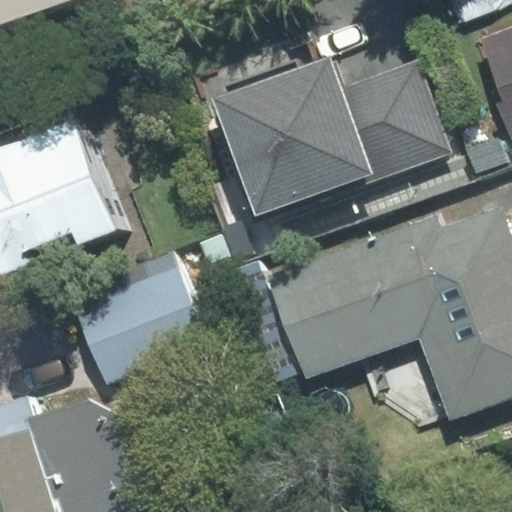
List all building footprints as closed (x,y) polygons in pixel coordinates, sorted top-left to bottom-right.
[(511,28),(491,36),(511,93),(511,28)] [(260,224),(461,154),(428,60),(357,86),(347,57),(217,102),(260,224)] [(0,283),(46,266),(42,254),(90,236),(94,250),(131,235),(91,124),(0,156),(0,283)] [(446,216),(277,277),(314,379),(430,339),(449,391),(454,388),(463,413),(483,406),(486,411),(511,401),(511,212),(510,207),(451,228),(446,216)] [(188,263),(83,306),(113,383),(219,342),(188,263)] [(0,416),(5,431),(0,433),(0,511),(132,511),(156,504),(129,420),(101,406),(57,420),(54,415),(44,419),(36,396),(0,408),(0,416)] [(311,469),(284,405),(235,426),(247,454),(222,464),(237,500),(311,469)]
